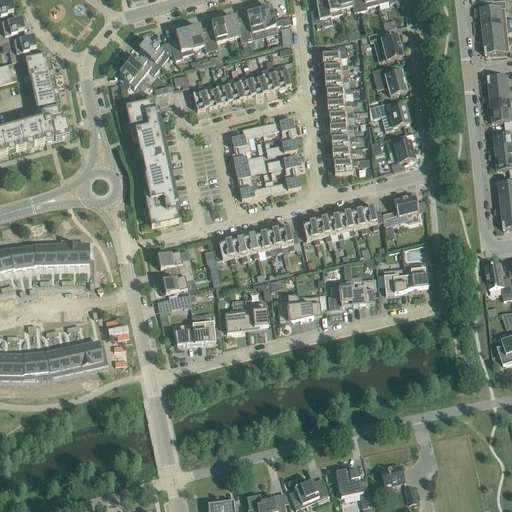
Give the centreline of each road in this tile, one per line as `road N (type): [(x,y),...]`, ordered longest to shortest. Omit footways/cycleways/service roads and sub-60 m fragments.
road 1 (residential): [(173,481),(511,400)]
road 2 (residential): [(151,379),(443,306)]
road 3 (residential): [(511,243),(486,247),(467,75)]
road 4 (residential): [(413,0),(429,176)]
road 5 (unclassified): [(151,379),(124,249)]
